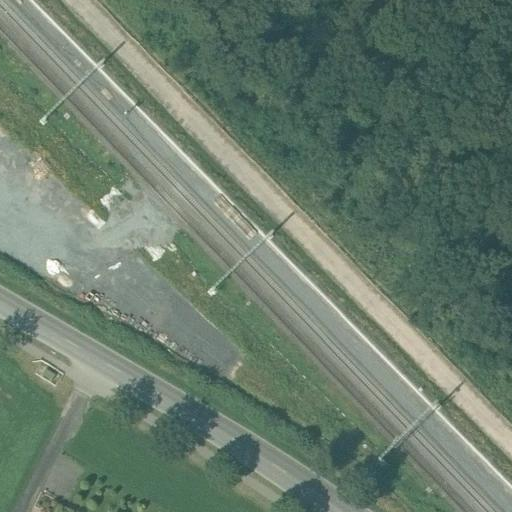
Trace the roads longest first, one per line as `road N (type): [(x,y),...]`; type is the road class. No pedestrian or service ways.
road 1 (residential): [(81,0),(511,443)]
road 2 (secondary): [(338,511),(247,447),(0,303)]
